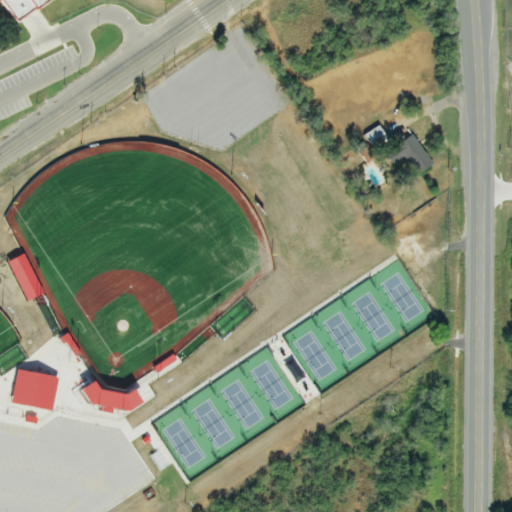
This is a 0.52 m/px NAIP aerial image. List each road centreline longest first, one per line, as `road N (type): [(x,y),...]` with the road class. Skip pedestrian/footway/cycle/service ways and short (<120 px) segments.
road 1 (primary): [(474,511),(475,0)]
road 2 (tertiary): [(227,0),(0,156)]
